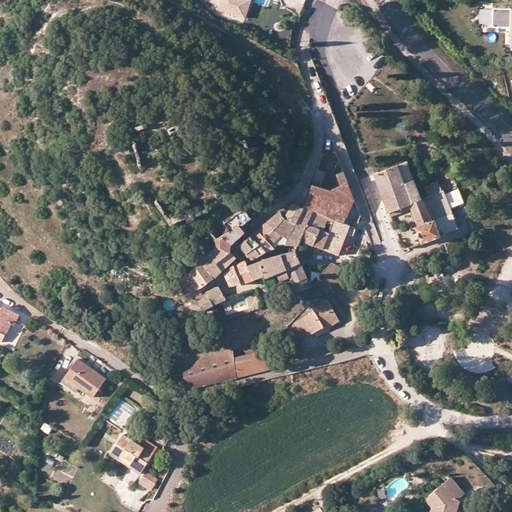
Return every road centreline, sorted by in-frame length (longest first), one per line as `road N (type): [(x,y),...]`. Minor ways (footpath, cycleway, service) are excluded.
road 1 (residential): [(329,12),(321,64),(391,265)]
road 2 (residential): [(382,344),(180,396)]
road 3 (track): [(159,0),(292,66),(320,100)]
road 4 (tertiary): [(511,141),(407,36),(384,0)]
road 5 (residential): [(320,100),(391,265)]
road 6 (track): [(432,426),(274,511)]
road 7 (residential): [(382,344),(388,368),(415,402),(457,420),(511,418)]
road 8 (residential): [(180,396),(62,331)]
road 9 (residential): [(180,396),(178,466),(154,511)]
road 10 (track): [(435,411),(432,426),(511,493)]
